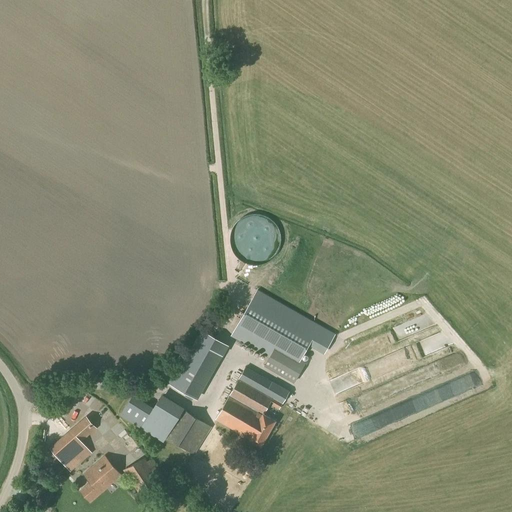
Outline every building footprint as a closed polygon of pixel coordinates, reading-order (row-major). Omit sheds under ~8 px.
[(324,354),(335,334),(319,326),(256,290),(230,336),(269,358),(264,366),(294,383),(306,362),(300,359),(308,345),(324,354)] [(197,400),(228,345),(202,330),(186,359),(178,355),(163,381),(197,400)] [(279,410),(289,392),(245,367),(215,420),(240,435),(239,436),(247,441),(260,448),(275,421),(263,415),(269,404),(279,410)] [(478,371),(480,378),(474,379),(477,387),(494,381),(489,367),(478,371)] [(454,386),(429,394),(431,403),(456,395),(454,386)] [(377,389),(371,392),(375,401),(381,397),(377,389)] [(132,395),(119,415),(141,429),(162,441),(165,437),(194,455),(211,427),(160,396),(153,408),(132,395)] [(69,408),(65,416),(73,420),(77,412),(69,408)] [(70,472),(91,453),(82,442),(97,429),(86,416),(49,447),(70,472)] [(89,503),(100,494),(100,493),(120,475),(104,456),(83,474),(89,481),(79,491),(89,503)] [(147,461),(144,458),(122,470),(140,496),(161,482),(153,471),(156,469),(150,460),(147,461)]
